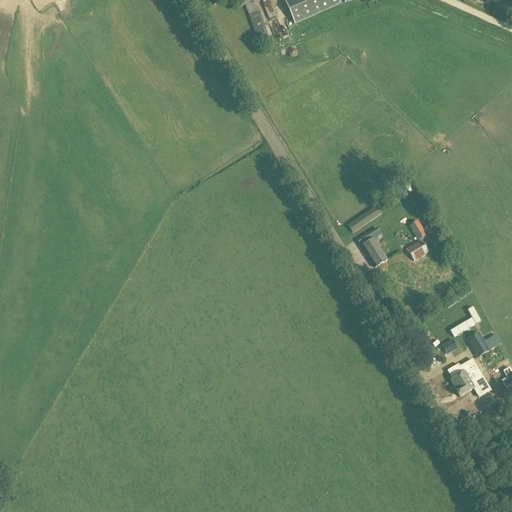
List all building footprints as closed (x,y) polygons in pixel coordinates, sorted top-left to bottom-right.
[(242,0),(257,41),(258,41),(259,43),(268,40),(267,38),(268,37),(255,0),(242,0)] [(304,21),(294,0),(291,0),(285,3),(294,25),(304,21)] [(496,9),(503,12),(507,3),(500,0),(496,9)] [(269,20),(276,17),(269,1),(262,5),(269,20)] [(238,15),(247,12),(244,6),(236,9),(238,15)] [(399,201),(407,198),(405,193),(397,196),(399,201)] [(353,235),(382,215),(376,207),(347,227),(353,235)] [(418,242),(427,236),(418,222),(409,228),(418,242)] [(374,269),(387,262),(374,240),(381,237),(377,230),(358,241),(374,269)] [(413,263),(429,253),(421,241),(405,251),(413,263)] [(477,360),(490,352),(479,334),(466,341),(477,360)] [(490,392),(472,362),(462,368),(465,373),(459,377),(458,375),(456,373),(454,373),(452,373),(450,375),(449,378),(451,381),(451,382),(456,391),(460,399),(474,390),(479,398),(490,392)] [(511,375),(506,379),(501,382),(506,390),(511,386),(511,375)]
